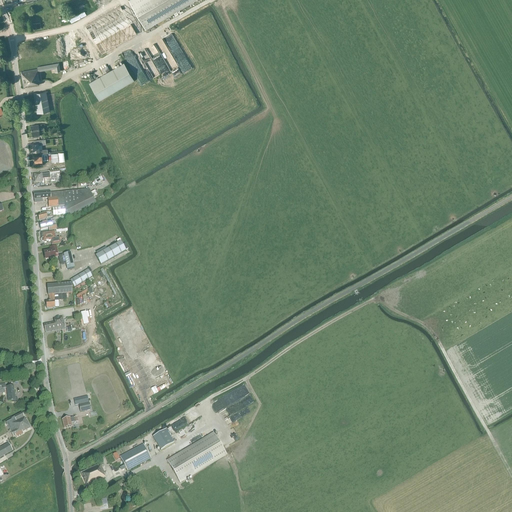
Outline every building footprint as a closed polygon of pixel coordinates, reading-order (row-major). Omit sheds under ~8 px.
[(129,0),(128,0),(145,29),(168,16),(194,0),(129,0)] [(129,20),(122,7),(88,26),(96,39),(129,20)] [(66,25),(57,27),(62,57),(57,58),(58,63),(62,62),(64,69),(74,68),(72,61),(89,58),(83,22),(73,24),(66,25)] [(107,52),(107,50),(107,49),(106,48),(106,46),(105,45),(104,44),(103,44),(101,43),(99,43),(98,43),(97,44),(95,45),(94,46),(93,47),(93,49),(93,50),(93,51),(93,53),(94,54),(95,55),(96,56),(97,56),(98,57),(99,57),(101,57),(102,57),(104,56),(105,55),(106,54),(106,53),(107,52)] [(58,64),(58,63),(57,58),(55,48),(31,52),(34,68),(46,66),(47,70),(52,70),(51,66),(58,64)] [(130,56),(125,59),(134,76),(140,73),(130,56)] [(161,59),(152,62),(157,74),(166,71),(161,59)] [(123,62),(89,82),(99,100),(134,80),(123,62)] [(151,66),(146,69),(150,76),(155,73),(151,66)] [(39,75),(43,74),(42,68),(21,71),(23,88),(39,85),(39,81),(40,80),(39,75)] [(135,76),(138,81),(143,78),(140,73),(135,76)] [(50,111),(48,105),(46,91),(33,93),(37,113),(50,111)] [(34,144),(33,144),(33,152),(40,151),(40,154),(47,153),(47,149),(42,150),(42,144),(46,144),(45,139),(34,141),(34,144)] [(49,173),(34,174),(35,182),(39,182),(39,187),(46,186),(45,179),(50,178),(49,173)] [(50,191),(33,193),(34,200),(34,203),(35,203),(42,203),(42,199),(48,199),(49,208),(52,207),(64,206),(64,207),(65,215),(67,218),(96,203),(89,190),(50,193),(50,191)] [(42,215),(38,215),(39,221),(47,220),(47,218),(53,217),(53,216),(65,215),(64,207),(52,209),(53,212),(46,213),(46,212),(42,213),(42,215)] [(51,221),(47,222),(39,224),(41,230),(48,228),(49,231),(56,230),(56,226),(52,227),(51,221)] [(54,235),(55,235),(54,232),(50,233),(46,233),(46,235),(42,235),(43,242),(53,240),(54,245),(60,244),(59,238),(54,239),(54,235)] [(101,265),(126,251),(120,242),(95,256),(101,265)] [(45,260),(56,258),(55,254),(58,254),(57,247),(49,248),(50,251),(44,252),(45,260)] [(60,265),(66,264),(67,270),(74,268),(71,253),(58,256),(60,265)] [(88,270),(70,281),(74,287),(92,277),(88,270)] [(49,302),(46,302),(46,309),(55,308),(59,307),(58,301),(67,300),(66,294),(72,293),(71,283),(49,285),(47,286),(48,295),(49,302)] [(55,322),(44,325),(45,333),(49,332),(65,328),(63,317),(54,319),(55,322)] [(15,397),(13,386),(7,387),(8,401),(12,401),(12,402),(13,402),(14,403),(16,402),(17,401),(17,400),(17,399),(17,398),(16,397),(15,397)] [(89,403),(79,405),(80,412),(90,410),(89,403)] [(13,419),(6,423),(13,437),(31,428),(26,420),(22,414),(22,413),(14,417),(12,418),(13,419)] [(73,417),(62,420),(64,429),(72,427),(71,423),(74,422),(74,423),(78,422),(77,417),(73,418),(73,417)] [(214,433),(167,462),(180,482),(193,475),(203,492),(273,450),(261,428),(224,451),(214,433)] [(161,451),(174,443),(166,429),(153,437),(161,451)] [(0,457),(13,451),(8,443),(0,447),(0,457)] [(144,445),(120,457),(127,471),(151,459),(144,445)] [(87,486),(105,478),(104,474),(105,474),(101,466),(103,465),(102,463),(80,473),(87,486)]
